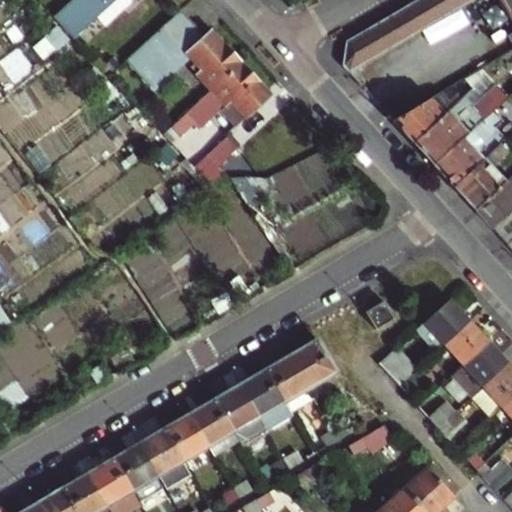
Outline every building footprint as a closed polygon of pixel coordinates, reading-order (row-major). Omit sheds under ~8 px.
[(63,7),(71,0),(55,0),(47,8),(54,16),(63,7)] [(71,0),(63,7),(72,17),(84,6),(78,0),(71,0)] [(511,0),(417,0),(347,42),(343,65),(364,88),(371,82),(358,68),(474,0),(498,0),(508,17),(510,15),(511,17),(511,0)] [(63,7),(54,16),(70,34),(74,29),(69,24),(75,19),(72,17),(63,7)] [(132,13),(112,30),(123,43),(142,25),(132,13)] [(241,64),(212,32),(188,54),(197,64),(192,68),(204,82),(193,92),(192,90),(160,119),(169,130),(178,122),(184,116),(241,64)] [(270,96),(241,64),(184,116),(192,125),(209,109),(208,108),(219,98),(233,113),(226,119),(234,128),(270,96)] [(145,77),(125,95),(134,104),(153,86),(145,77)] [(464,78),(456,83),(467,94),(470,91),(473,88),(464,78)] [(434,164),(507,98),(496,85),(479,101),(470,91),(467,94),(462,99),(414,142),(434,164)] [(414,142),(462,99),(450,87),(393,120),(414,142)] [(454,186),(483,159),(473,149),(511,112),(511,103),(507,98),(434,164),(454,186)] [(186,130),(192,125),(184,116),(178,122),(186,130)] [(213,148),(222,159),(239,143),(230,133),(213,148)] [(475,209),(505,181),(490,165),(506,151),(500,144),(483,159),(454,186),(475,209)] [(492,228),(511,211),(511,210),(511,177),(511,176),(505,181),(475,209),(492,228)] [(511,239),(511,211),(492,228),(507,244),(511,239)] [(444,344),(469,321),(449,299),(424,322),(416,330),(436,351),(444,344)] [(384,301),(366,311),(376,330),(394,319),(384,301)] [(444,344),(464,365),(488,342),(469,321),(444,344)] [(317,340),(291,356),(310,388),(336,372),(317,340)] [(473,385),(478,390),(507,363),(488,342),(464,365),(452,375),(458,382),(473,385)] [(378,364),(398,385),(417,368),(397,347),(378,364)] [(265,370),(284,402),(290,412),(315,397),(310,388),(291,356),(265,370)] [(502,406),(511,397),(511,368),(507,363),(478,390),(471,396),(490,418),(502,406)] [(259,417),(284,402),(265,370),(240,385),(259,417)] [(215,400),(233,432),(259,417),(240,385),(215,400)] [(418,406),(426,416),(450,395),(441,385),(418,406)] [(450,395),(426,416),(437,427),(460,406),(450,395)] [(511,397),(502,406),(511,417),(511,397)] [(215,400),(190,414),(209,447),(233,432),(215,400)] [(259,417),(264,426),(290,412),(284,402),(259,417)] [(460,406),(437,427),(448,439),(471,417),(460,406)] [(165,429),(183,461),(209,447),(190,414),(165,429)] [(347,423),(335,430),(340,439),(352,432),(347,423)] [(366,448),(372,454),(393,441),(384,426),(361,439),(366,448)] [(191,474),(183,461),(165,429),(139,444),(164,488),(165,489),(191,474)] [(340,439),(335,430),(321,438),(326,447),(340,439)] [(209,447),(216,459),(240,444),(233,432),(209,447)] [(366,448),(361,439),(348,446),(354,455),(366,448)] [(114,459),(133,491),(139,502),(164,488),(139,444),(114,459)] [(459,452),(476,470),(484,462),(467,445),(459,452)] [(297,452),(284,460),(289,469),(303,461),(297,452)] [(107,506),(133,491),(114,459),(88,473),(107,506)] [(271,467),(276,476),(289,469),(284,460),(271,467)] [(328,471),(322,462),(308,470),(314,479),(328,471)] [(495,475),(484,462),(476,470),(487,482),(495,475)] [(487,482),(495,490),(511,474),(511,471),(506,465),(495,475),(487,482)] [(427,467),(403,488),(424,511),(437,511),(454,497),(427,467)] [(314,479),(308,470),(296,477),(301,486),(314,479)] [(62,489),(75,511),(110,511),(107,506),(88,473),(62,489)] [(246,482),(233,489),(239,498),(251,491),(246,482)] [(424,511),(403,488),(381,508),(384,511),(424,511)] [(43,511),(75,511),(62,489),(38,503),(43,511)] [(220,497),(226,506),(239,498),(233,489),(220,497)] [(269,493),(256,500),(261,510),(274,502),(269,493)] [(244,511),(257,511),(261,510),(256,500),(242,508),(244,511)] [(43,511),(38,503),(22,511),(43,511)]
